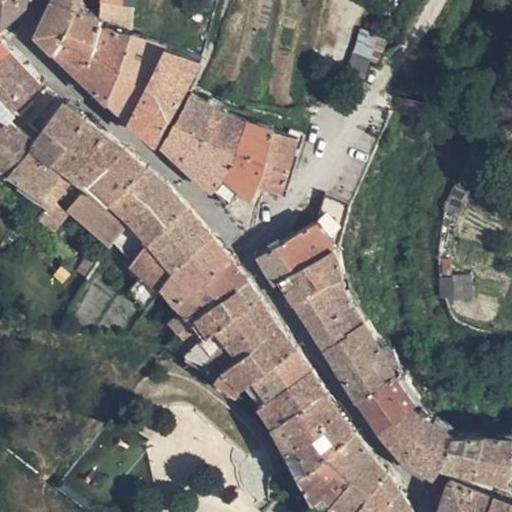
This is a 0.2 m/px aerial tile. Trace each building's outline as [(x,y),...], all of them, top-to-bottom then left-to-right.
[(0,0),(0,24),(3,22),(24,5),(29,0),(0,0)] [(120,90),(156,29),(142,24),(113,14),(114,8),(112,7),(96,1),(94,0),(58,0),(48,20),(77,49),(107,79),(113,84),(116,86),(120,90)] [(113,14),(142,24),(143,0),(113,0),(112,7),(114,8),(113,14)] [(0,58),(21,42),(7,27),(3,22),(0,24),(0,58)] [(133,102),(139,107),(180,37),(156,29),(120,90),(127,96),(133,102)] [(168,132),(202,77),(216,49),(180,37),(139,107),(146,113),(168,132)] [(0,146),(10,155),(20,162),(30,170),(60,190),(63,192),(84,166),(73,157),(65,150),(45,133),(14,107),(51,78),(21,42),(0,58),(0,146)] [(360,73),(375,82),(392,53),(377,45),(360,73)] [(220,94),(202,86),(186,115),(203,123),(220,94)] [(237,101),(220,94),(203,123),(220,132),(237,101)] [(65,150),(97,111),(84,103),(75,96),(73,95),(45,133),(65,150)] [(244,144),(261,111),(237,101),(220,132),(244,144)] [(122,198),(139,181),(115,157),(135,138),(133,136),(119,126),(102,114),(97,111),(65,150),(73,157),(84,166),(96,176),(108,186),(115,193),(122,198)] [(277,150),(284,122),(261,111),(244,144),(231,167),(248,179),(260,188),(269,174),(270,175),(277,150)] [(203,123),(186,115),(174,137),(203,163),(220,132),(203,123)] [(280,179),(293,184),(308,131),(284,122),(277,150),(293,155),(287,174),(280,179)] [(231,167),(244,144),(220,132),(203,163),(207,167),(224,182),(234,195),(248,179),(231,167)] [(139,181),(160,160),(135,138),(115,157),(139,181)] [(270,175),(280,179),(287,174),(293,155),(277,150),(270,175)] [(179,216),(197,197),(181,179),(166,165),(160,160),(139,181),(122,198),(136,211),(123,231),(137,249),(141,254),(160,235),(179,216)] [(104,191),(108,186),(96,176),(91,181),(104,191)] [(78,202),(98,218),(115,193),(108,186),(104,191),(91,181),(76,200),(78,202)] [(334,184),(330,195),(332,211),(348,231),(360,194),(334,184)] [(63,221),(78,202),(76,200),(63,192),(46,208),(63,221)] [(98,218),(119,235),(123,231),(136,211),(122,198),(115,193),(98,218)] [(332,211),(330,195),(325,213),(346,240),(348,231),(332,211)] [(206,243),(222,227),(208,210),(197,197),(179,216),(206,243)] [(346,240),(325,213),(306,225),(268,247),(286,276),(292,272),(346,240)] [(188,262),(206,243),(179,216),(160,235),(188,262)] [(184,292),(241,250),(228,233),(222,227),(206,243),(188,262),(171,278),(184,292)] [(170,280),(171,278),(188,262),(160,235),(141,254),(151,266),(170,280)] [(350,245),(346,240),(292,272),(299,284),(306,295),(334,278),(346,296),(360,288),(358,285),(357,280),(350,245)] [(202,311),(257,269),(254,265),(241,250),(184,292),(191,300),(202,311)] [(138,281),(156,299),(170,280),(151,266),(138,281)] [(191,347),(232,364),(290,321),(261,276),(257,269),(202,311),(191,300),(178,312),(188,322),(201,335),(191,347)] [(376,318),(360,288),(346,296),(334,278),(306,295),(310,302),(335,343),(337,341),(376,318)] [(370,392),(407,366),(388,332),(382,330),(376,318),(337,341),(370,392)] [(232,364),(228,368),(226,371),(247,386),(248,385),(256,377),(306,340),(292,323),(290,321),(232,364)] [(173,339),(191,347),(201,335),(188,322),(173,339)] [(256,377),(248,385),(269,400),(320,362),(308,343),(306,340),(256,377)] [(269,400),(282,418),(337,386),(323,367),(320,362),(269,400)] [(390,423),(424,398),(417,391),(407,366),(370,392),(390,423)] [(282,418),(304,460),(363,424),(345,398),(337,386),(282,418)] [(449,461),(465,427),(424,398),(390,423),(420,462),(442,471),(449,461)] [(307,466),(314,478),(375,440),(370,433),(363,424),(304,460),(307,466)] [(511,476),(511,426),(503,427),(495,472),(511,476)] [(475,467),(482,427),(476,427),(465,427),(449,461),(475,467)] [(475,467),(495,472),(503,427),(493,427),(482,427),(475,467)] [(314,478),(323,496),(380,446),(375,440),(314,478)] [(323,496),(348,508),(356,511),(394,466),(388,457),(380,446),(323,496)] [(356,511),(386,511),(407,483),(403,477),(394,466),(356,511)] [(446,511),(494,511),(503,492),(461,473),(446,511)] [(424,511),(419,502),(407,483),(386,511),(424,511)] [(511,511),(511,495),(503,492),(494,511),(511,511)] [(345,511),(348,508),(323,496),(308,511),(345,511)]
